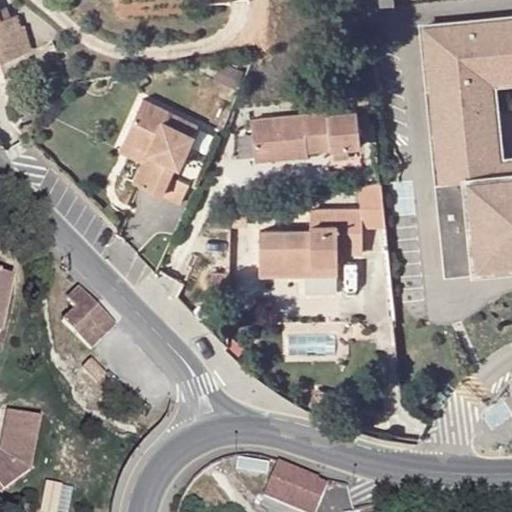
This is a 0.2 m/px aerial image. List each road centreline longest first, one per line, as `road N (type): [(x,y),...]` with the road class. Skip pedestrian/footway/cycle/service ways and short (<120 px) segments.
road 1 (unclassified): [(0,175),(256,419)]
road 2 (residential): [(402,25),(433,295),(511,285)]
road 3 (secondary): [(256,419),(411,470),(457,473)]
road 4 (secondary): [(256,419),(204,428),(170,453),(147,511)]
road 5 (residential): [(511,363),(462,414),(457,473)]
